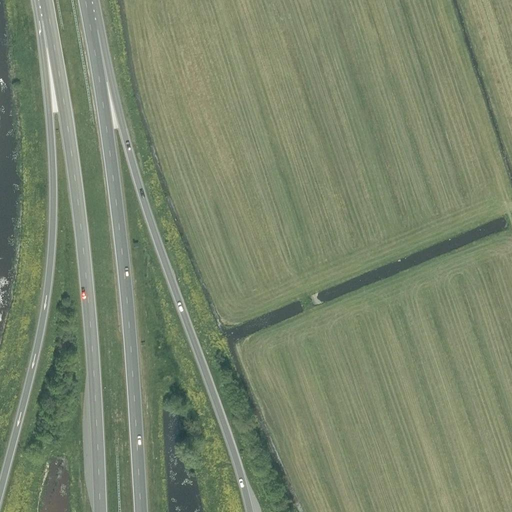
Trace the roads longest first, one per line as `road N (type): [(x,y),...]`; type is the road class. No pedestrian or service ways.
road 1 (trunk): [(250,511),(91,30)]
road 2 (trunk): [(49,20),(81,229),(98,511)]
road 3 (trunk): [(140,511),(124,273),(91,30)]
road 4 (trunk): [(49,20),(50,269),(0,494)]
